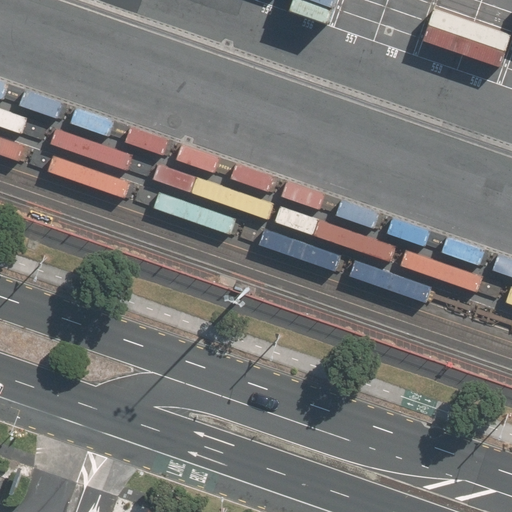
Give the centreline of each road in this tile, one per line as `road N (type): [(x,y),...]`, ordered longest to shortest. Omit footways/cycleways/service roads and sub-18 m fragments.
road 1 (unknown): [(511,189),(0,14)]
road 2 (primary): [(398,511),(114,413)]
road 3 (primary): [(236,376),(511,471)]
road 4 (primary): [(0,297),(236,376)]
road 5 (primary): [(114,413),(160,383),(236,376)]
road 6 (primary): [(114,413),(0,374)]
